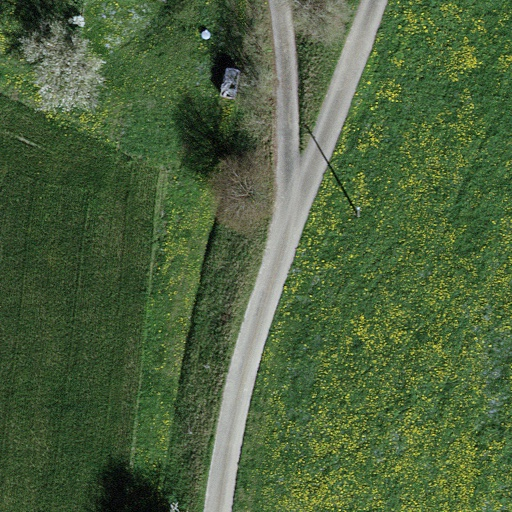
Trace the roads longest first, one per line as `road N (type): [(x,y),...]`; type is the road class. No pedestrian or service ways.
road 1 (unclassified): [(293,210),(249,345),(216,511)]
road 2 (unclassified): [(370,0),(293,210)]
road 3 (unclassified): [(293,210),(269,0)]
